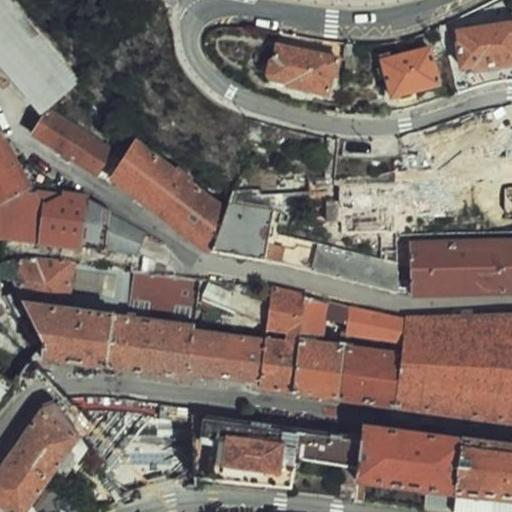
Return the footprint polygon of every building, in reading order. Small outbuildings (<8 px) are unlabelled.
[(0,0),(0,205),(31,190),(4,138),(0,139),(0,61),(43,114),(49,110),(80,83),(10,0),(0,0)] [(511,23),(460,32),(462,50),(461,50),(463,66),(478,64),(479,68),(511,62),(511,23)] [(348,58),(349,42),(327,38),(325,55),(340,58),(348,58)] [(349,42),(348,58),(347,68),(359,69),(362,43),(349,42)] [(333,70),(338,72),(340,58),(325,55),(278,45),(276,58),(271,61),(269,74),(272,79),(289,82),(289,87),(329,94),(333,70)] [(431,47),(383,60),(393,97),(440,85),(431,47)] [(49,110),(35,133),(36,135),(99,175),(114,151),(49,110)] [(511,124),(510,124),(503,125),(504,151),(511,150),(511,124)] [(140,141),(130,156),(114,179),(204,251),(213,252),(229,209),(192,181),(193,178),(182,169),(180,171),(140,141)] [(105,173),(114,179),(130,156),(120,150),(105,173)] [(435,214),(434,165),(397,166),(397,176),(343,177),(343,194),(329,194),(328,214),(343,214),(343,224),(382,225),(382,242),(399,246),(398,214),(435,214)] [(343,177),(397,176),(397,166),(382,169),(344,169),(343,177)] [(32,188),(31,190),(0,205),(0,236),(1,236),(106,250),(110,211),(110,209),(88,198),(57,193),(32,188)] [(236,192),(229,209),(213,252),(294,267),(399,290),(399,246),(382,242),(382,252),(283,229),(288,201),(236,192)] [(138,254),(140,229),(110,211),(106,250),(138,254)] [(412,293),(511,291),(511,241),(412,243),(412,293)] [(13,259),(4,262),(0,264),(0,280),(13,281),(45,344),(44,357),(189,376),(189,372),(194,331),(201,278),(155,271),(42,256),(35,255),(27,255),(20,257),(13,259)] [(0,375),(23,390),(22,377),(32,359),(44,357),(45,344),(13,281),(0,280),(0,375)] [(202,298),(267,325),(268,307),(207,281),(202,298)] [(302,334),(307,296),(270,288),(268,307),(267,325),(266,331),(286,333),(284,341),(265,339),(265,341),(261,379),(260,385),(295,390),(302,334)] [(302,334),(346,340),(350,307),(307,296),(302,334)] [(397,406),(406,319),(350,307),(346,340),(339,397),(397,406)] [(511,317),(480,317),(406,319),(397,406),(511,419),(511,317)] [(189,372),(261,379),(265,341),(194,331),(189,372)] [(302,334),(295,390),(339,397),(346,340),(302,334)] [(76,431),(78,433),(103,470),(113,463),(115,467),(128,457),(126,455),(143,443),(114,401),(98,412),(99,415),(76,431)] [(41,410),(16,444),(49,473),(78,433),(76,431),(58,404),(41,410)] [(190,412),(190,407),(157,407),(161,485),(192,486),(190,412)] [(354,475),(359,434),(341,432),(266,421),(190,412),(192,486),(288,491),(289,468),(354,475)] [(461,440),(361,426),(359,434),(354,475),(351,498),(452,509),(461,440)] [(479,511),(511,511),(511,446),(461,440),(452,509),(479,511)] [(21,511),(49,473),(16,444),(0,466),(0,511),(21,511)]
